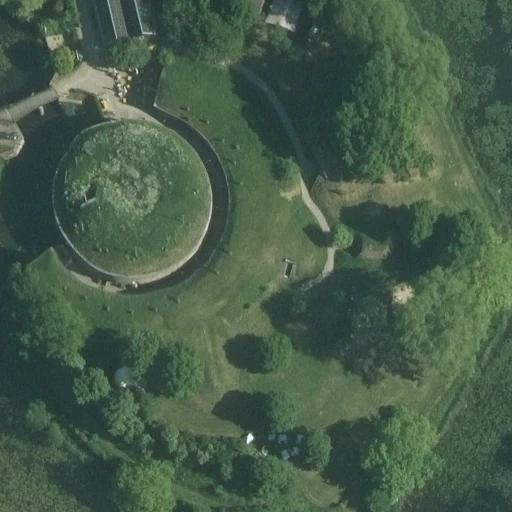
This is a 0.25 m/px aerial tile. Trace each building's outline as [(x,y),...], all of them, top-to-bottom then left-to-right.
[(92,0),(104,50),(125,45),(139,42),(155,38),(148,5),(166,1),(165,0),(92,0)] [(213,0),(210,10),(258,26),(260,19),(266,2),(266,0),(213,0)] [(174,84),(176,63),(169,61),(154,114),(168,118),(190,130),(208,147),(213,156),(220,167),(224,179),(227,191),(228,205),(228,217),(225,233),(220,247),(213,259),(204,270),(196,279),(185,287),(174,293),(161,298),(147,302),(130,302),(114,301),(99,297),(87,291),(74,283),(63,273),(53,261),(26,281),(22,289),(24,321),(32,320),(31,290),(34,289),(75,319),(96,328),(126,333),(161,330),(190,318),(218,299),(235,279),(251,245),(281,252),(286,260),(281,276),(285,277),(289,279),(296,263),(295,249),(284,236),(254,230),(256,217),(255,190),(248,160),(231,128),(197,104),(171,93),(174,84)] [(121,96),(134,92),(126,64),(112,68),(121,96)] [(212,211),(211,197),(208,183),(202,169),(194,157),(185,148),(170,136),(157,132),(143,129),(129,128),(123,128),(116,129),(103,132),(93,137),(81,146),(72,155),(65,165),(59,177),(54,190),(53,203),(53,215),(56,228),(61,242),(67,250),(70,256),(81,267),(94,276),(110,283),(125,285),(140,285),(154,282),(170,276),(186,265),(196,254),(204,241),(209,226),(212,211)] [(360,154),(311,153),(311,174),(310,193),(359,194),(360,154)] [(380,302),(381,281),(354,280),(353,301),(380,302)]
